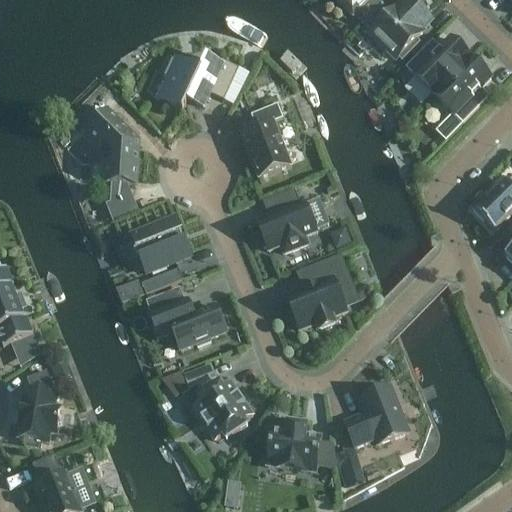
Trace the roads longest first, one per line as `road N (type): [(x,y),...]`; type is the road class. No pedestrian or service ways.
road 1 (residential): [(456,255),(328,377),(296,381),(268,355),(199,171)]
road 2 (residential): [(456,255),(435,191),(511,112)]
road 3 (residential): [(511,372),(497,359),(456,255)]
